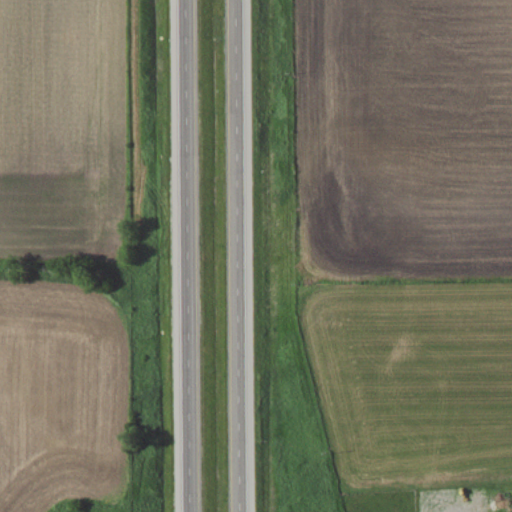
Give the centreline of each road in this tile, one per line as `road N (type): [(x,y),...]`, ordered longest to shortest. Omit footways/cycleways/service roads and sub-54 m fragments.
road 1 (trunk): [(245,511),(241,0)]
road 2 (trunk): [(189,0),(193,511)]
